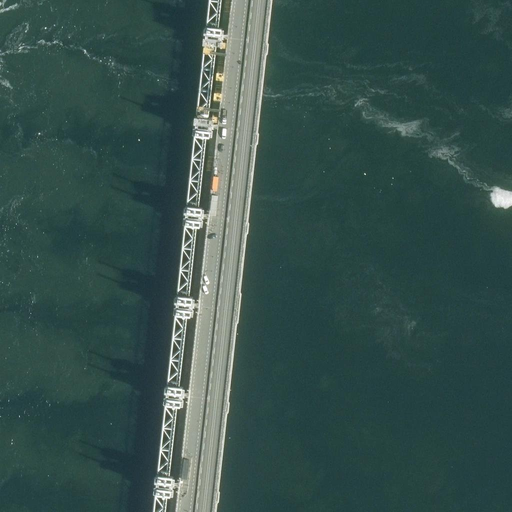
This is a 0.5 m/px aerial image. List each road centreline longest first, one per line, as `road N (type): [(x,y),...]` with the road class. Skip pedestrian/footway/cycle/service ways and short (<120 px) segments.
road 1 (unclassified): [(183,511),(239,0)]
road 2 (primary): [(202,511),(257,0)]
